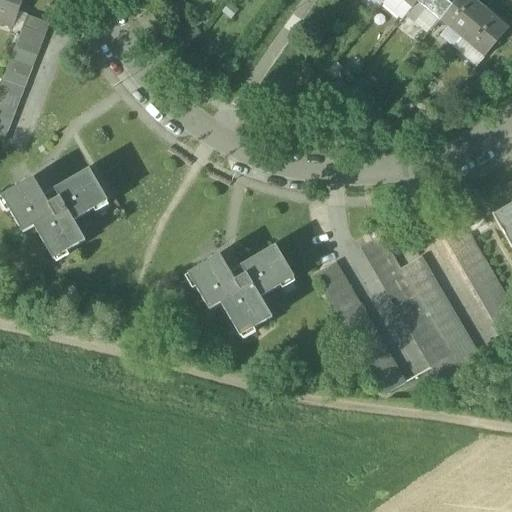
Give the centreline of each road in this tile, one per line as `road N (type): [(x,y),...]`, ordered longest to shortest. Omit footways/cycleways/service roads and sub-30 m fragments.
road 1 (track): [(0,332),(303,399),(511,431)]
road 2 (residential): [(97,0),(126,61),(181,126),(213,148),(310,179),(411,178),(490,140),(511,118)]
